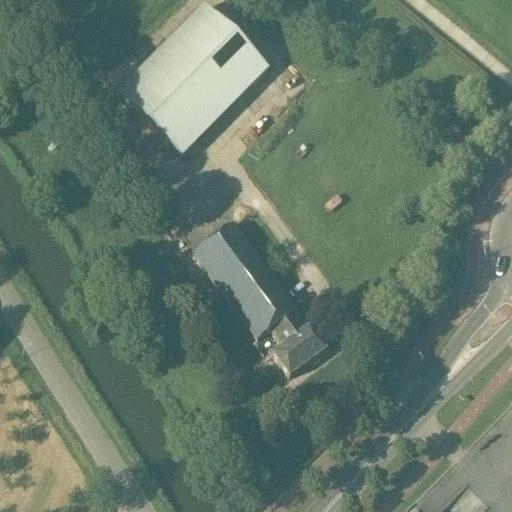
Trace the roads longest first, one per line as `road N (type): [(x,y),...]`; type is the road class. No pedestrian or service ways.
road 1 (tertiary): [(141,511),(0,287)]
road 2 (secondary): [(325,511),(429,397)]
road 3 (secondary): [(506,275),(432,380),(429,397)]
